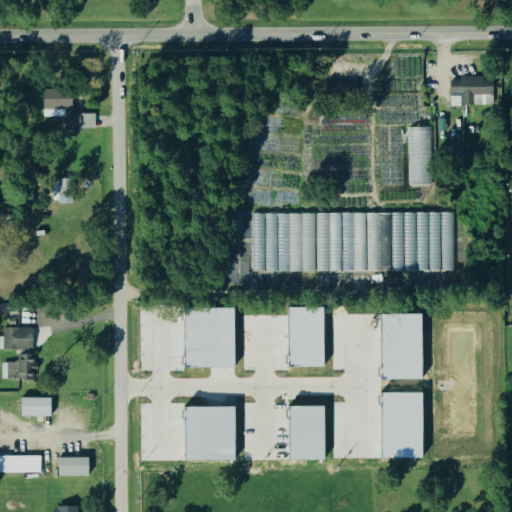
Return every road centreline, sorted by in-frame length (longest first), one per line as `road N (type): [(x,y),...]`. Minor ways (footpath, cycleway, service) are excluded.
road 1 (tertiary): [(0,36),(511,31)]
road 2 (residential): [(126,511),(123,36)]
